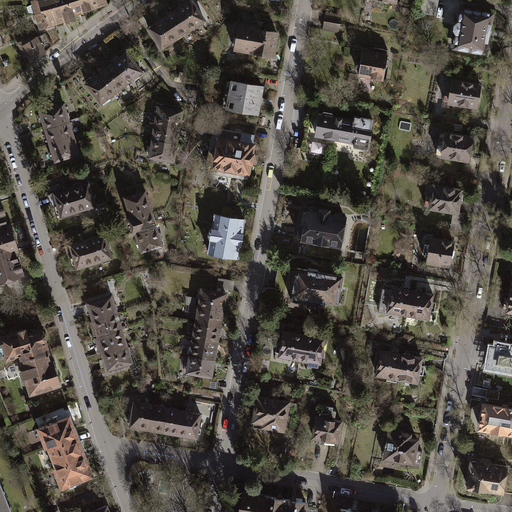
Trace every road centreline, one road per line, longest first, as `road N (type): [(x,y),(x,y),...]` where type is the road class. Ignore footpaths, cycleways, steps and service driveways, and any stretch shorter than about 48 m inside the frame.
road 1 (residential): [(222,463),(306,0)]
road 2 (residential): [(436,501),(511,74)]
road 3 (residential): [(103,443),(0,111)]
road 4 (residential): [(222,463),(436,501)]
road 5 (residential): [(145,0),(0,111)]
road 6 (residential): [(103,443),(222,463)]
